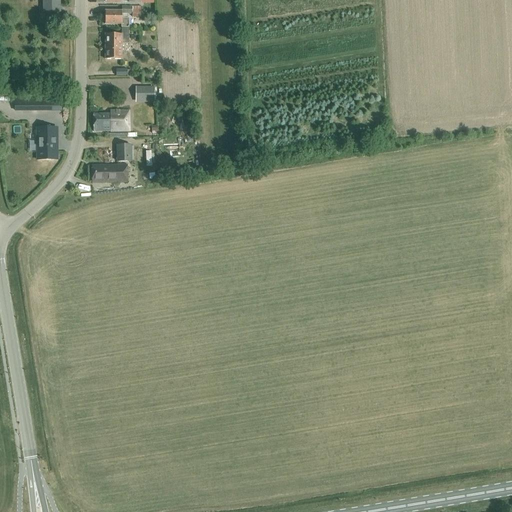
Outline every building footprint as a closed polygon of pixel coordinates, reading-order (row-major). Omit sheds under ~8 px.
[(59,22),(59,0),(42,0),(43,12),(40,12),(40,19),(45,18),(45,19),(51,19),(52,22),(59,22)] [(105,11),(105,24),(121,24),(121,27),(129,27),(129,18),(126,18),(126,14),(131,14),(131,17),(140,17),(140,6),(122,6),(122,11),(105,11)] [(105,34),(105,59),(121,60),(121,43),(128,43),(128,28),(122,28),(121,34),(105,34)] [(154,87),(135,86),(135,94),(135,102),(143,102),(154,102),(154,93),(154,87)] [(29,98),(14,98),(14,111),(24,111),(49,111),(62,111),(61,106),(61,98),(29,98)] [(93,114),(93,131),(129,131),(129,111),(110,111),(110,114),(93,114)] [(171,113),(172,130),(185,129),(184,113),(171,113)] [(58,127),(35,127),(36,160),(38,160),(58,160),(58,127)] [(6,128),(0,129),(0,130),(2,137),(8,136),(6,128)] [(116,145),(117,162),(131,161),(130,145),(116,145)] [(92,183),(117,182),(127,182),(127,165),(117,165),(91,166),(92,183)]
